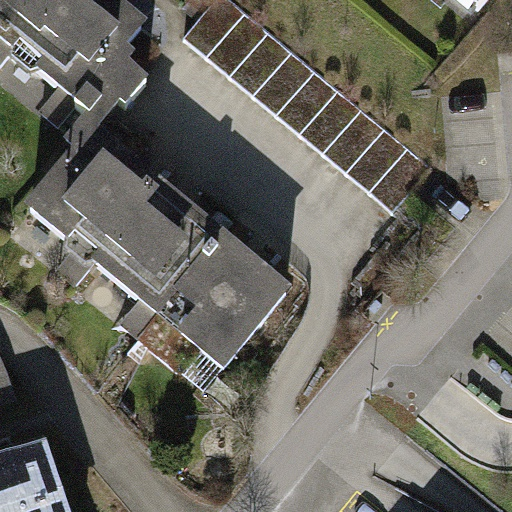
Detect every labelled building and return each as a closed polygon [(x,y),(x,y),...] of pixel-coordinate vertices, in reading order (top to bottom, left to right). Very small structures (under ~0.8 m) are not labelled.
[(0,0),(0,47),(38,0),(0,0)] [(38,0),(0,47),(0,48),(49,87),(119,0),(38,0)] [(119,0),(49,87),(102,130),(178,37),(132,0),(119,0)] [(483,0),(500,13),(510,0),(483,0)] [(228,3),(190,49),(396,221),(433,175),(228,3)] [(104,276),(177,189),(102,130),(77,156),(85,162),(36,220),(104,276)] [(176,336),(200,308),(189,300),(239,240),(177,189),(104,276),(176,336)] [(311,300),(239,240),(189,300),(200,308),(212,319),(195,340),(243,381),(311,300)] [(83,511),(65,451),(0,470),(0,511),(83,511)]
